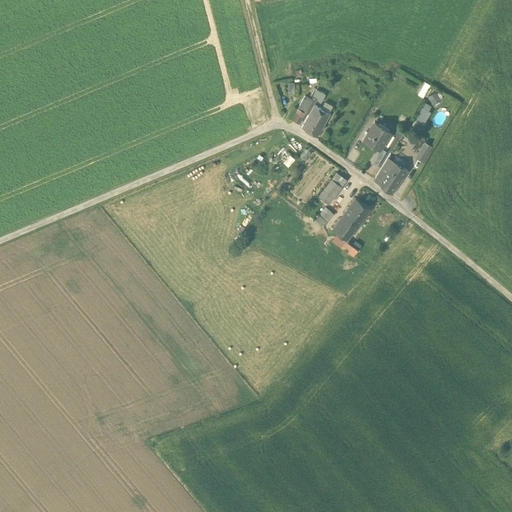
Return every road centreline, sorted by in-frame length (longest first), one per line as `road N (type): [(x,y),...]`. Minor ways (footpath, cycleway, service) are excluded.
road 1 (unclassified): [(511,297),(320,145),(277,123),(0,239)]
road 2 (track): [(246,0),(277,123)]
